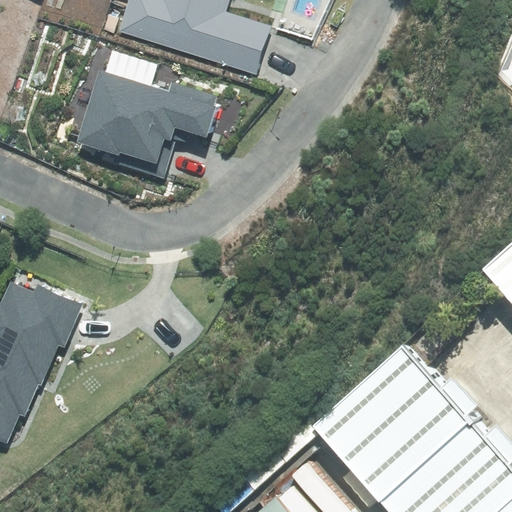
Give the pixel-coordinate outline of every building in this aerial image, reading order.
[(129,0),(120,30),(259,74),(275,24),(229,9),(232,0),(129,0)] [(115,166),(173,187),(192,134),(214,142),(227,106),(106,62),(77,143),(118,158),(115,166)] [(511,233),(487,257),(511,284),(511,233)] [(0,440),(8,444),(20,414),(25,416),(39,385),(41,386),(58,346),(64,349),(84,303),(37,282),(33,290),(9,280),(0,301),(0,300),(0,440)] [(511,511),(511,455),(510,454),(511,451),(511,428),(498,414),(486,426),(473,412),(477,408),(470,400),(480,392),(453,364),(439,377),(402,337),(315,418),(402,511),(511,511)] [(322,471),(291,500),(301,511),(326,511),(337,503),(345,496),(322,471)] [(296,511),(275,488),(249,511),(296,511)]
